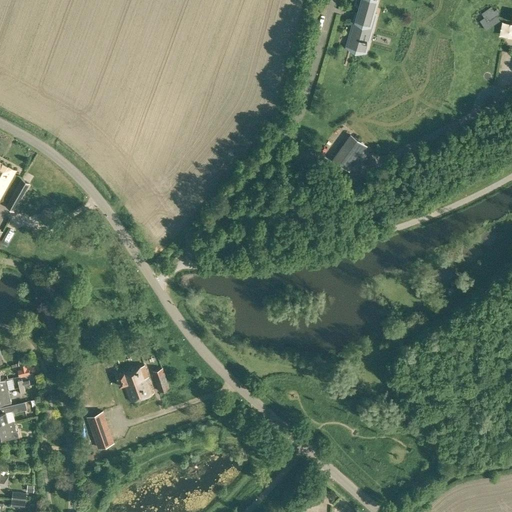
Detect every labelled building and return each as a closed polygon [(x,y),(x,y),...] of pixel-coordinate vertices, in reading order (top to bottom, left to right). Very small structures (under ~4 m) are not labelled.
[(378,0),(355,0),(354,5),(360,6),(352,36),(353,36),(350,47),(365,51),(368,41),(367,41),(367,42),(363,41),(364,40),(362,39),(366,25),(371,27),(371,25),(369,24),(376,2),(377,2),(378,0)] [(487,15),(489,19),(499,13),(496,9),(494,10),(491,6),(482,13),(484,17),(487,15)] [(491,45),(493,39),(479,36),(478,42),(491,45)] [(477,50),(476,56),(487,59),(488,52),(477,50)] [(473,57),(471,67),(484,69),(486,60),(473,57)] [(353,135),(351,136),(340,150),(355,162),(366,147),(367,146),(353,135)] [(0,198),(16,170),(0,160),(0,198)] [(5,206),(14,211),(30,183),(21,178),(5,206)] [(131,400),(154,392),(150,381),(151,381),(145,363),(116,374),(120,385),(125,383),(131,400)] [(20,368),(17,369),(19,375),(29,373),(28,367),(27,367),(26,364),(20,365),(20,368)] [(169,387),(163,367),(152,370),(159,391),(169,387)] [(1,379),(0,379),(0,390),(8,389),(6,379),(1,380),(1,379)] [(8,389),(0,390),(0,402),(3,401),(4,403),(11,401),(8,389)] [(0,423),(8,421),(6,411),(12,409),(21,408),(20,403),(11,405),(11,404),(0,406),(0,423)] [(87,416),(98,448),(114,442),(103,411),(87,416)] [(8,421),(0,423),(0,434),(3,434),(4,440),(19,436),(18,431),(17,431),(14,420),(8,422),(8,421)] [(29,465),(15,464),(14,471),(29,473),(29,465)] [(0,478),(8,480),(8,475),(0,474),(0,473),(1,467),(0,466),(0,478)] [(13,491),(12,498),(26,499),(26,492),(13,491)] [(26,499),(12,498),(11,505),(25,507),(26,499)]
